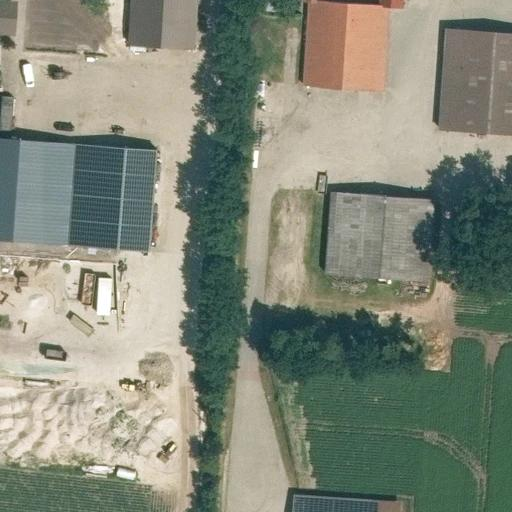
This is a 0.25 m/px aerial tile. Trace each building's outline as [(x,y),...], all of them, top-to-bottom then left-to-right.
[(0,0),(0,32),(10,33),(11,0),(0,0)] [(126,0),(123,44),(190,48),(193,0),(126,0)] [(383,88),(388,7),(401,8),(400,0),(375,0),(375,2),(336,0),(301,0),(304,0),(299,83),(383,88)] [(511,32),(442,26),(434,127),(511,133),(511,32)] [(0,137),(0,238),(149,248),(156,147),(0,137)] [(326,187),(319,271),(433,281),(441,198),(326,187)] [(45,499),(81,499),(82,486),(45,486),(45,499)] [(402,511),(403,499),(290,491),(288,511),(402,511)]
